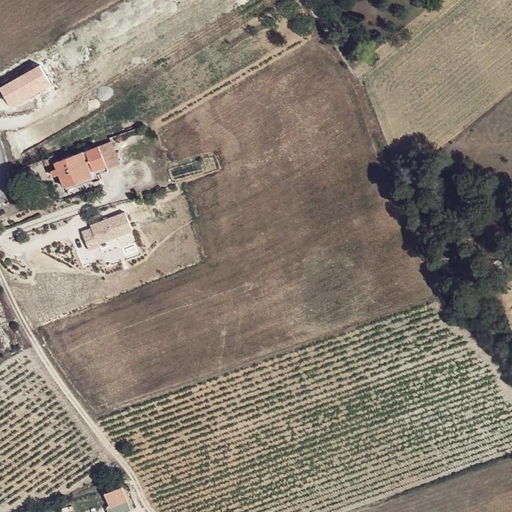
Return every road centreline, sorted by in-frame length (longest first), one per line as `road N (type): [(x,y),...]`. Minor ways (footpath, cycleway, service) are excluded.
road 1 (track): [(0,271),(22,323),(154,511)]
road 2 (unknown): [(0,230),(124,192)]
